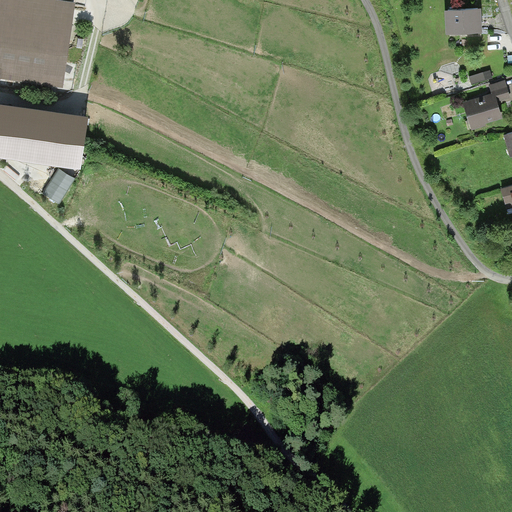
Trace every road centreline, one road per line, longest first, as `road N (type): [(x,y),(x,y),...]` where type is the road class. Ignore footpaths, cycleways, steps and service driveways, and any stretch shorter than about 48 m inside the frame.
road 1 (track): [(342,511),(245,401),(0,175)]
road 2 (residential): [(511,280),(478,267),(420,180),(362,0)]
